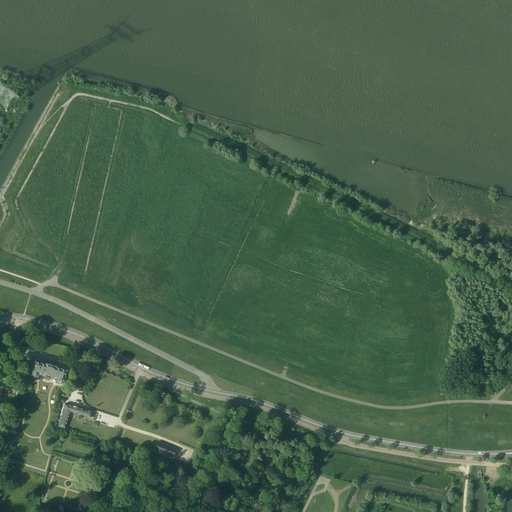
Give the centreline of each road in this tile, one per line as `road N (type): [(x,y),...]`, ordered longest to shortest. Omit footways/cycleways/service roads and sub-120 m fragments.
road 1 (track): [(511,285),(150,110),(71,98)]
road 2 (tertiary): [(511,453),(449,452),(347,434),(205,389)]
road 3 (unclassified): [(205,389),(196,372),(56,301),(0,282)]
road 4 (tertiary): [(205,389),(78,333),(2,314)]
